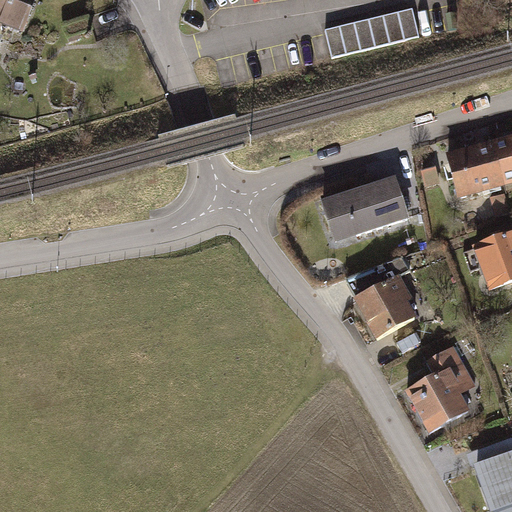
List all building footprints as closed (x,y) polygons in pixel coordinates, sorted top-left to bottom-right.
[(0,0),(0,49),(6,52),(23,0),(0,0)] [(413,12),(324,32),(330,60),(419,40),(413,12)] [(511,138),(489,145),(501,192),(511,189),(511,138)] [(501,192),(489,145),(441,158),(454,205),(501,192)] [(407,223),(396,182),(318,204),(330,245),(407,223)] [(511,276),(511,233),(467,248),(479,287),(511,276)] [(361,299),(358,301),(378,338),(417,316),(408,299),(412,297),(401,277),(409,273),(403,259),(351,280),(361,299)] [(462,358),(397,394),(421,438),(467,413),(457,395),(477,384),(462,358)] [(511,455),(477,468),(493,511),(511,504),(511,455)]
